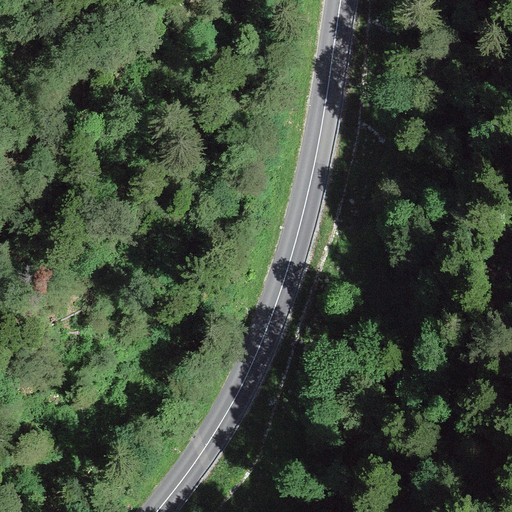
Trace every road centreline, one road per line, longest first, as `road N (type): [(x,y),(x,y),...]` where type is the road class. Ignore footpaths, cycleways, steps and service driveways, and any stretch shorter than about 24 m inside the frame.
road 1 (secondary): [(161,511),(220,430),(284,290),(345,0)]
road 2 (track): [(392,511),(511,294)]
